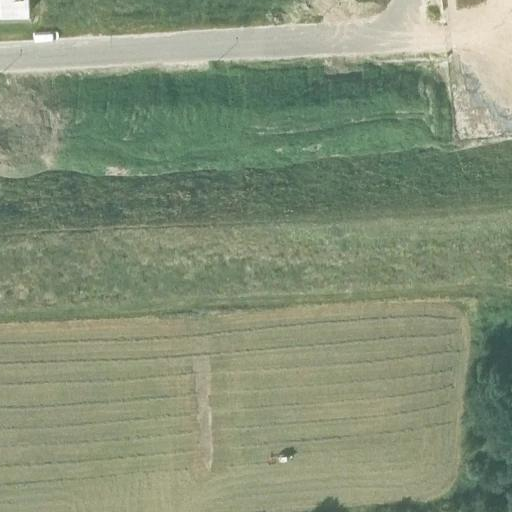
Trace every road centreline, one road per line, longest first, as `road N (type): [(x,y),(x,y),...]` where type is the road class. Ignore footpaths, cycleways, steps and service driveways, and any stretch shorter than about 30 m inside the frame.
road 1 (track): [(511,298),(484,290),(0,312)]
road 2 (unclassified): [(0,58),(418,33),(414,0)]
